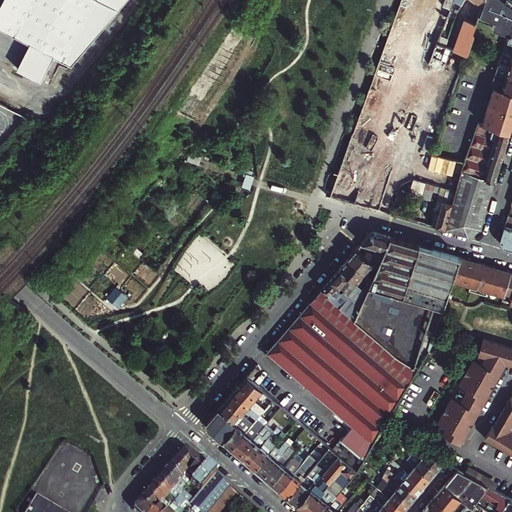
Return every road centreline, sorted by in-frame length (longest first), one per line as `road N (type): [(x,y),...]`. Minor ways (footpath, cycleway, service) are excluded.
road 1 (residential): [(359,215),(182,427)]
road 2 (residential): [(182,427),(0,277)]
road 3 (residential): [(359,215),(485,251)]
road 4 (residential): [(282,511),(182,427)]
